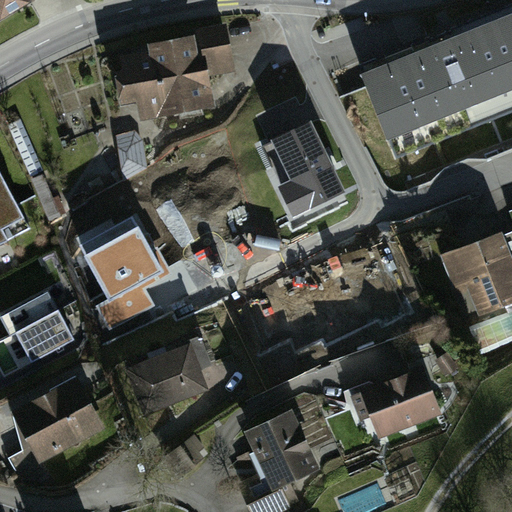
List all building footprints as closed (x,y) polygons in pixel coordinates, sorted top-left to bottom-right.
[(0,0),(0,26),(44,0),(0,0)] [(511,16),(362,75),(388,140),(511,91),(511,16)] [(119,65),(127,115),(144,112),(147,129),(225,116),(220,86),(235,83),(225,21),(182,28),(184,42),(147,48),(149,60),(119,65)] [(312,123),(272,142),(291,181),(278,187),(293,217),(345,192),(312,123)] [(0,167),(0,243),(32,226),(0,167)] [(135,213),(78,244),(109,303),(97,309),(108,330),(154,305),(145,288),(169,276),(135,213)] [(511,251),(506,236),(437,263),(449,294),(467,287),(481,323),(511,311),(511,251)] [(75,338),(47,287),(0,312),(0,315),(26,364),(75,338)] [(190,350),(128,375),(149,426),(211,400),(190,350)] [(423,367),(358,391),(376,441),(441,417),(423,367)] [(82,387),(18,416),(20,454),(5,465),(24,492),(45,476),(40,464),(104,435),(82,387)] [(303,414),(246,436),(262,478),(238,487),(247,511),(286,511),(296,508),(289,490),(327,475),(303,414)] [(194,437),(181,448),(193,462),(206,450),(194,437)]
